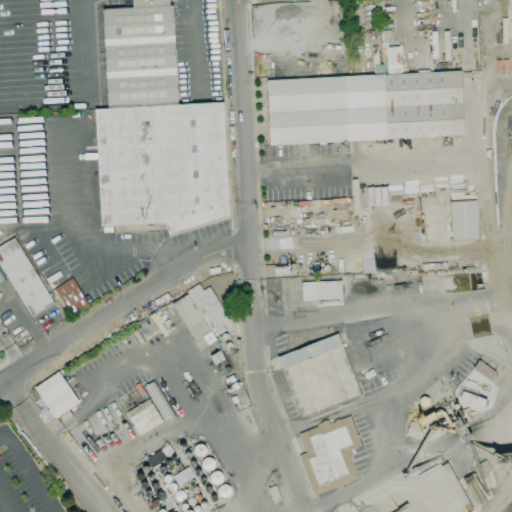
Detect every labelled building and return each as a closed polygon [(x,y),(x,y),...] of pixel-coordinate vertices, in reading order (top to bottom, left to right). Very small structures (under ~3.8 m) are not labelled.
[(230,215),(170,234),(166,223),(103,226),(96,110),(109,109),(103,10),(134,8),(133,0),(169,0),(170,6),(173,6),(179,105),(224,102),(230,215)] [(482,70),(480,36),(487,36),(489,70),(482,70)] [(271,146),(268,81),(384,75),(462,71),(465,136),(271,146)] [(511,105),(497,104),(497,120),(503,120),(503,119),(511,119),(511,105)] [(453,240),(451,202),(477,201),(479,239),(453,240)] [(33,317),(0,264),(0,246),(14,238),(53,301),(43,307),(45,309),(33,317)] [(275,275),(275,267),(288,266),(288,267),(289,267),(290,274),(275,275)] [(72,316),(55,289),(73,278),(90,305),(72,316)] [(317,301),(317,300),(303,301),(302,283),(342,281),(343,299),(317,301)] [(189,294),(187,291),(200,284),(204,291),(210,287),(231,321),(217,329),(219,332),(214,335),(189,294)] [(214,335),(217,339),(200,349),(172,304),(189,294),(214,335)] [(8,330),(0,317),(0,309),(12,328),(8,330)] [(159,330),(150,316),(155,313),(164,327),(159,330)] [(301,417),(278,358),(338,334),(361,394),(301,417)] [(215,365),(210,357),(221,351),(226,359),(215,365)] [(54,418),(79,403),(58,371),(34,387),(54,418)] [(167,423),(145,387),(154,381),(176,417),(167,423)] [(230,393),(227,388),(237,382),(240,387),(230,393)] [(142,397),(135,386),(139,384),(146,394),(142,397)] [(477,410),(460,402),(463,395),(473,400),(478,390),(486,393),(477,410)] [(236,408),(231,398),(237,396),(241,405),(236,408)] [(138,436),(133,427),(135,426),(127,413),(150,399),(163,422),(141,435),(140,435),(138,436)] [(422,427),(418,421),(435,412),(438,418),(422,427)] [(315,496),(299,456),(307,453),(300,434),(318,427),(317,425),(320,424),(319,423),(328,420),(330,424),(335,422),(335,421),(340,419),(340,420),(350,416),(358,435),(359,435),(360,437),(359,438),(362,445),(350,450),(351,454),(349,455),(358,479),(315,496)] [(421,440),(407,436),(411,422),(418,424),(423,432),(421,440)] [(464,440),(457,427),(464,423),(471,436),(464,440)] [(202,456),(204,454),(205,451),(205,449),(204,446),(202,444),(199,443),(197,443),(194,445),(192,447),(191,449),(191,452),(193,454),(195,456),(197,457),(200,457),(202,456)] [(211,469),(213,467),(213,465),(213,462),(212,460),(210,458),(208,457),(205,457),(203,458),(201,460),(200,463),(200,465),(201,468),(203,470),(205,471),(208,471),(211,469)] [(481,477),(474,467),(486,460),(492,471),(481,477)] [(171,476),(187,466),(194,477),(177,487),(171,476)] [(219,483),(221,481),(222,479),(222,476),(221,474),(219,472),(216,471),(213,471),(211,472),(209,474),(208,477),(208,479),(209,482),(211,484),(214,485),(217,484),(219,483)] [(227,497),(228,495),(229,493),(229,490),(228,487),(226,485),(224,485),(221,485),(218,486),(217,488),(216,490),(216,493),(217,495),(219,497),(221,498),(224,498),(227,497)] [(275,504),(269,489),(276,486),(282,501),(275,504)] [(182,500),(184,499),(184,497),(184,495),(183,493),(182,491),(180,490),(178,491),(176,491),(174,493),(174,495),(174,497),(174,499),(176,501),(178,501),(180,501),(182,500)] [(162,500),(163,499),(164,497),(164,495),(163,493),(162,492),(160,492),(158,492),(156,492),(155,494),(154,496),(154,497),(155,499),(157,500),(158,501),(160,501),(162,500)]
